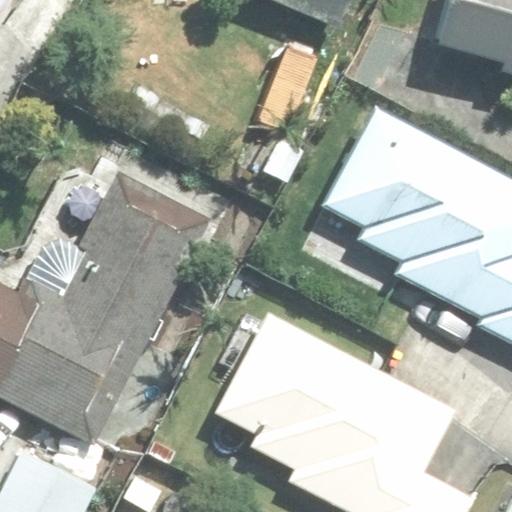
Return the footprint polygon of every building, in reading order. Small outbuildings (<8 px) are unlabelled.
[(228,0),(331,44),(350,0),(228,0)] [(511,0),(440,0),(425,65),(492,81),(490,89),(509,93),(511,85),(511,0)] [(511,193),(366,120),(315,219),(354,239),(348,250),(393,273),(386,284),(478,329),(474,335),(511,354),(511,193)] [(272,148),(256,178),(282,192),(298,161),(272,148)] [(0,302),(0,411),(90,456),(200,234),(112,189),(74,264),(61,258),(33,267),(12,309),(0,302)] [(196,267),(175,313),(208,328),(229,283),(196,267)] [(286,481),(280,492),(317,511),(465,511),(467,509),(415,482),(445,424),(258,328),(206,426),(249,449),(243,459),(286,481)] [(14,462),(0,487),(0,511),(83,511),(89,502),(14,462)] [(165,498),(162,502),(159,506),(159,507),(158,511),(157,511),(216,511),(216,510),(214,505),(212,501),(208,497),(204,494),(199,491),(194,489),(189,489),(184,489),(178,490),(174,492),(169,494),(165,498)] [(511,511),(511,503),(508,501),(502,511),(511,511)]
